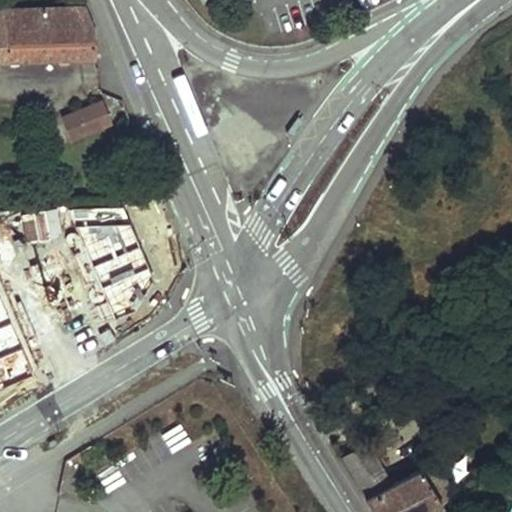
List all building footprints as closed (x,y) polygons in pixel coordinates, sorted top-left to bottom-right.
[(93,27),(85,5),(0,8),(0,57),(95,55),(94,38),(93,27)] [(108,121),(101,103),(79,112),(87,130),(108,121)] [(137,200),(136,184),(124,184),(124,200),(137,200)] [(162,204),(116,206),(37,209),(10,211),(10,218),(34,217),(39,270),(110,261),(109,238),(178,235),(162,204)] [(111,293),(149,291),(148,271),(110,273),(111,293)] [(104,305),(69,326),(82,349),(118,328),(104,305)] [(390,483),(368,442),(342,457),(374,511),(422,511),(442,501),(420,466),(390,483)]
